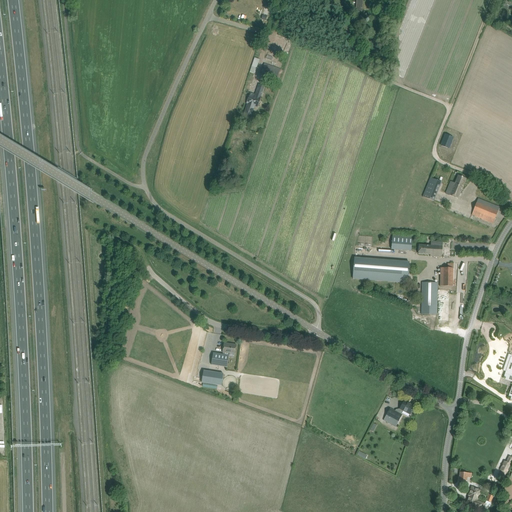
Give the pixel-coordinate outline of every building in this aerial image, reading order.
[(278,38),(275,46),(287,50),(290,42),(278,38)] [(280,69),(264,64),(261,74),(276,80),(280,69)] [(247,104),(244,113),(251,116),(253,110),(252,110),(254,105),(258,106),(264,86),(259,85),(255,95),(250,93),(247,104)] [(453,138),(445,135),(441,146),(449,149),(453,138)] [(450,181),(446,194),(458,199),(466,179),(458,176),(455,183),(450,181)] [(430,178),(429,182),(440,187),(442,182),(430,178)] [(476,203),(472,215),(493,224),(498,211),(476,203)] [(412,235),(392,234),(391,250),(411,251),(412,235)] [(419,245),(418,254),(430,255),(430,256),(442,257),(442,242),(431,242),(431,245),(419,245)] [(353,278),(378,280),(379,265),(404,267),(404,262),(355,259),(353,278)] [(379,265),(378,280),(408,283),(409,263),(404,262),(404,267),(379,265)] [(453,268),(453,264),(447,264),(447,268),(439,268),(439,287),(453,287),(453,268)] [(437,283),(421,282),(421,315),(437,315),(437,283)] [(212,353),(210,365),(227,368),(228,357),(234,358),(236,345),(224,343),(223,353),(224,353),(224,354),(212,353)] [(511,371),(509,371),(511,363),(511,357),(511,355),(508,354),(503,370),(508,372),(507,375),(511,379),(511,385),(509,396),(511,397),(510,399),(511,399),(511,371)] [(202,383),(222,386),(223,374),(204,371),(202,383)] [(403,411),(410,415),(410,414),(412,415),(413,415),(414,413),(414,411),(412,410),(414,406),(404,401),(400,409),(398,409),(396,412),(390,408),(383,420),(396,427),(402,415),(401,415),(403,411)] [(359,450),(357,454),(366,458),(368,454),(359,450)] [(503,479),(510,464),(504,461),(500,470),(502,471),(499,477),(503,479)] [(471,478),(472,473),(460,472),(459,480),(467,481),(467,477),(471,478)] [(468,496),(469,496),(467,503),(488,511),(489,509),(490,509),(492,503),(491,502),(486,501),(485,503),(476,500),(477,499),(478,499),(481,490),(472,487),(468,496)]
